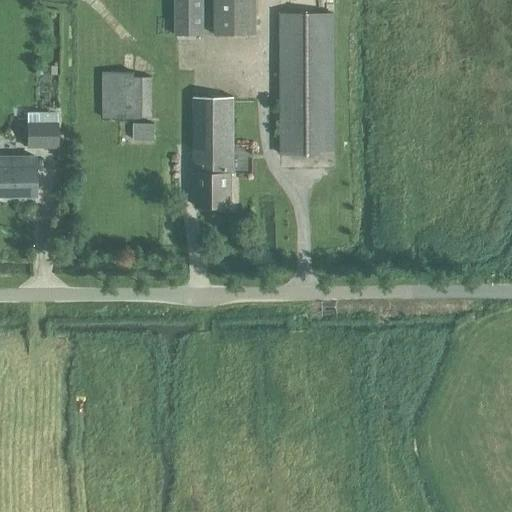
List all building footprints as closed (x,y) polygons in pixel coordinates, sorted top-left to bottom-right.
[(204,0),(176,0),(176,35),(204,35),(204,0)] [(256,0),(216,0),(216,35),(256,35),(256,0)] [(270,25),(270,77),(305,77),(306,25),(270,25)] [(103,117),(152,116),(152,77),(135,77),(135,72),(103,72),(103,117)] [(27,112),(27,122),(39,122),(39,112),(27,112)] [(27,122),(27,148),(59,148),(58,122),(27,122)] [(155,140),(155,123),(134,123),(134,140),(155,140)] [(152,215),(207,214),(208,180),(204,180),(204,172),(233,172),(234,124),(193,124),(194,172),(197,172),(196,180),(151,181),(152,215)] [(0,196),(35,197),(35,156),(0,155),(0,196)]
